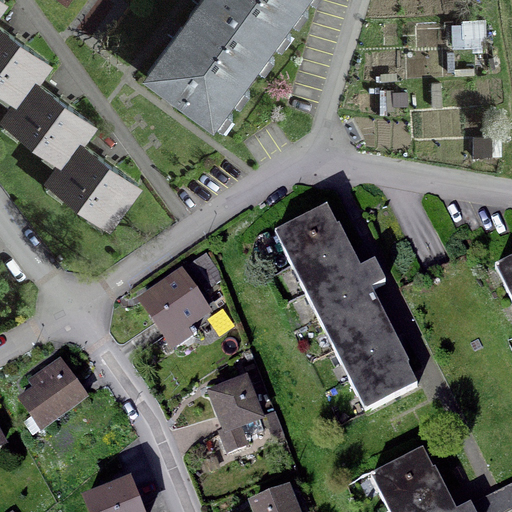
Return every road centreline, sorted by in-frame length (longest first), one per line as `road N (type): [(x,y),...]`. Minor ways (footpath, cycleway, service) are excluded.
road 1 (residential): [(70,308),(313,150)]
road 2 (residential): [(70,308),(161,446),(187,511)]
road 3 (residential): [(511,190),(313,150)]
road 4 (residential): [(313,150),(359,0)]
road 5 (residential): [(0,207),(70,308)]
